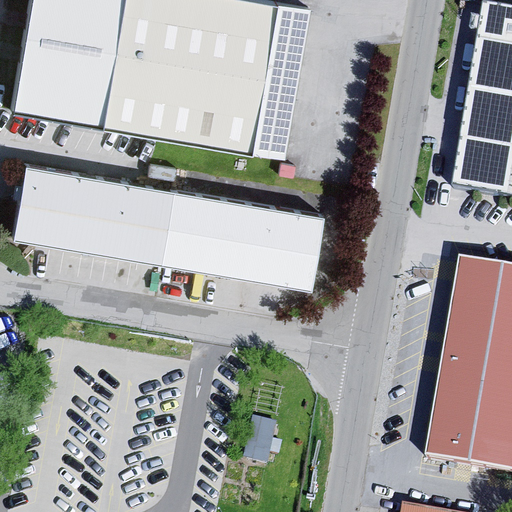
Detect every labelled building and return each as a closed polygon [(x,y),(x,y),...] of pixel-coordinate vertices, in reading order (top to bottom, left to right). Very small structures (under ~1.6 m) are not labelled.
[(303,12),(235,0),(18,0),(0,105),(0,111),(279,163),(292,85),(303,12)] [(511,14),(477,9),(450,192),(511,203),(511,14)] [(319,220),(15,168),(1,241),(309,297),(319,220)] [(511,275),(457,266),(422,464),(511,478),(511,275)] [(269,459),(279,418),(255,412),(245,453),(269,459)]
